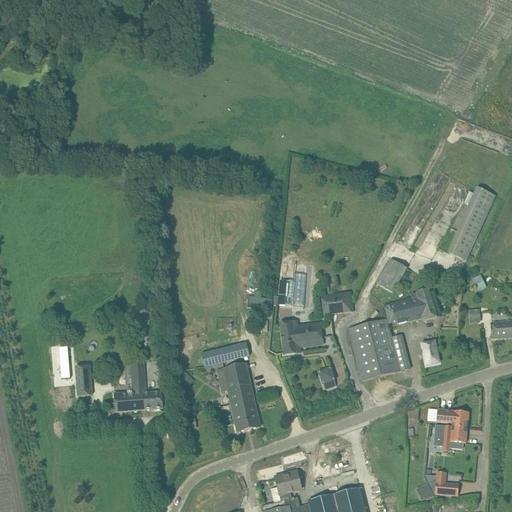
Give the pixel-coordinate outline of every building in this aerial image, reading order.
[(466,262),(495,197),(476,188),(447,253),(466,262)] [(411,272),(390,260),(376,284),(392,294),(404,275),(408,277),(411,272)] [(480,276),(472,280),(475,286),(483,282),(480,276)] [(280,283),(278,304),(284,304),(286,283),(280,283)] [(384,306),(387,318),(390,327),(423,319),(423,322),(437,318),(436,314),(433,304),(429,291),(411,295),(412,299),(384,306)] [(323,317),(354,313),(351,293),(320,297),(323,317)] [(141,304),(123,313),(128,323),(146,314),(141,304)] [(478,311),(468,312),(469,324),(479,323),(478,311)] [(362,382),(410,370),(401,336),(392,339),(387,320),(349,330),(362,382)] [(256,333),(268,333),(268,321),(256,321),(256,333)] [(321,323),(298,325),(298,322),(279,324),(283,356),(302,354),(301,348),(323,346),(321,323)] [(493,323),(493,329),(493,339),(507,338),(506,328),(510,328),(510,322),(493,323)] [(434,342),(422,344),(426,366),(438,363),(434,342)] [(223,364),(243,359),(249,358),(245,344),(201,355),(204,368),(223,364)] [(114,395),(115,403),(115,413),(163,410),(162,400),(162,393),(146,394),(144,363),(131,363),(133,393),(114,395)] [(91,396),(90,366),(75,367),(77,397),(91,396)] [(224,370),(217,372),(220,383),(222,393),(228,391),(228,392),(231,405),(253,400),(250,387),(245,366),(224,370)] [(329,367),(317,372),(324,391),(336,386),(329,367)] [(185,373),(178,379),(183,384),(190,378),(185,373)] [(253,400),(231,405),(237,433),(260,428),(257,418),(255,409),(253,400)] [(438,411),(436,423),(446,425),(446,422),(452,423),(452,428),(467,429),(467,424),(468,414),(453,412),(453,413),(445,412),(438,411)] [(197,430),(195,418),(181,420),(184,432),(197,430)] [(435,426),(433,447),(450,449),(450,450),(462,451),(462,444),(465,444),(467,429),(452,428),(435,426)] [(307,502),(308,504),(308,505),(296,509),(293,499),(291,500),(290,494),(301,491),(299,482),(296,473),(287,475),(287,477),(275,480),(279,496),(281,496),(282,502),(261,507),(261,511),(365,511),(359,489),(307,502)] [(426,477),(425,477),(428,484),(434,496),(436,495),(457,497),(457,486),(446,485),(435,485),(436,478),(431,478),(426,477)] [(428,484),(416,490),(422,502),(427,500),(427,501),(434,497),(428,484)]
